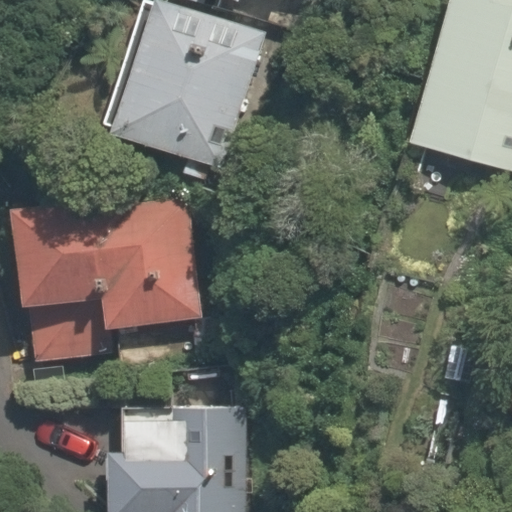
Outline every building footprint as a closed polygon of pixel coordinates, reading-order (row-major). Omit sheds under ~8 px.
[(297,47),(143,0),(136,0),(94,139),(254,188),(297,47)] [(312,0),(276,0),(310,10),(312,0)] [(511,0),(434,0),(400,141),(511,168),(511,0)] [(101,332),(203,327),(197,198),(0,207),(0,327),(0,337),(24,336),(25,360),(102,356),(101,332)] [(511,511),(511,337),(491,335),(484,415),(511,417),(511,499),(510,511),(511,511)] [(224,373),(167,374),(168,411),(106,412),(107,511),(242,511),(241,410),(225,410),(224,373)]
